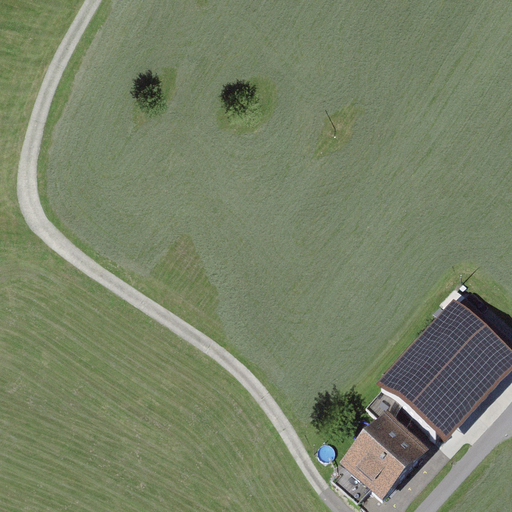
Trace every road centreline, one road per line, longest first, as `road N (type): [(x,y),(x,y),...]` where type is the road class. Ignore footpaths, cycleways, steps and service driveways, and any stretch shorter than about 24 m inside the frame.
road 1 (track): [(95,0),(47,93),(25,171),(35,220),(77,260),(215,349),(271,407),(345,511)]
road 2 (unclassified): [(426,511),(511,419)]
